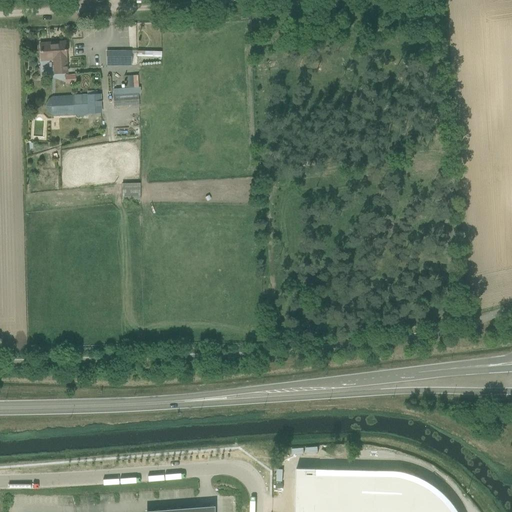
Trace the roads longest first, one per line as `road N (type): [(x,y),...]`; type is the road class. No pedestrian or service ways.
road 1 (secondary): [(203,400),(511,392)]
road 2 (unclassified): [(0,481),(235,469),(254,486),(257,511)]
road 3 (secondary): [(432,372),(203,400)]
road 4 (track): [(226,0),(0,14)]
road 5 (secondary): [(203,400),(0,408)]
